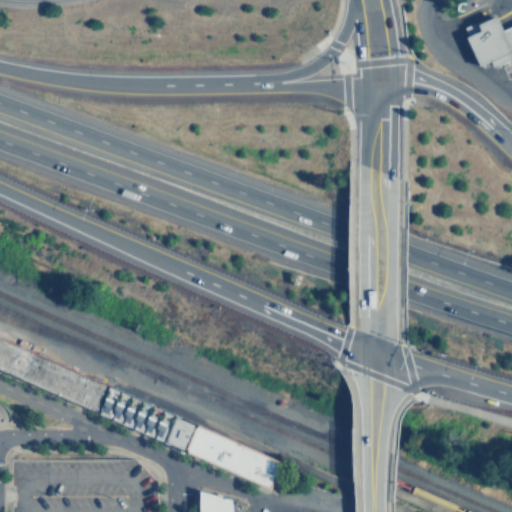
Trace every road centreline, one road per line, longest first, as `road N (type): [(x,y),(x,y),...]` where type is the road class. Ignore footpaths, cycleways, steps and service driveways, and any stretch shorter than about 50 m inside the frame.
road 1 (motorway): [(511,291),(0,103)]
road 2 (motorway): [(0,140),(511,323)]
road 3 (motorway): [(256,82),(84,81),(0,64)]
road 4 (motorway): [(81,227),(261,306)]
road 5 (tertiary): [(178,462),(108,434),(0,434)]
road 6 (residential): [(347,511),(252,491),(178,462)]
road 7 (primary): [(372,334),(373,168)]
road 8 (primary): [(372,378),(371,511)]
